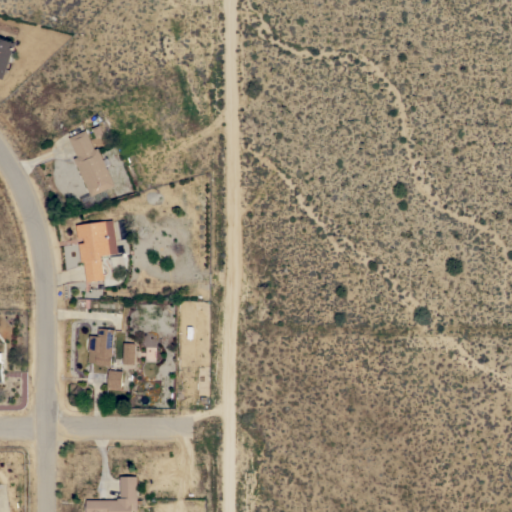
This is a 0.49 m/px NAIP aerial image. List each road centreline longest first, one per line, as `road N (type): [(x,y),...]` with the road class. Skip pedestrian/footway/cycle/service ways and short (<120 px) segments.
road 1 (residential): [(228,0),(228,511)]
road 2 (residential): [(47,511),(47,281),(31,213),(0,150)]
road 3 (residential): [(0,428),(187,427)]
